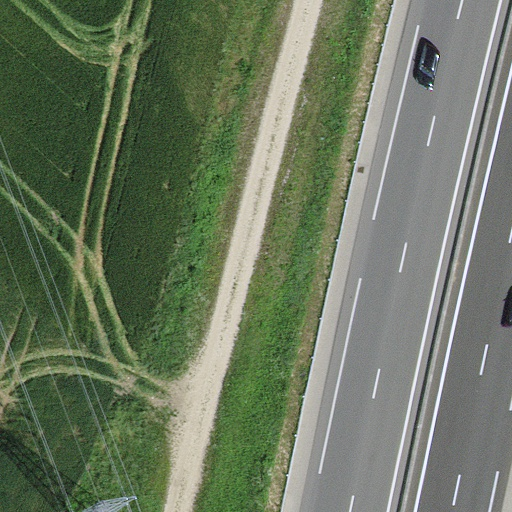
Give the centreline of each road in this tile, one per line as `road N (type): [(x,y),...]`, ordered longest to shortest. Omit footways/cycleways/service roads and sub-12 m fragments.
road 1 (track): [(311,0),(174,511)]
road 2 (trunk): [(458,0),(343,511)]
road 3 (trunk): [(466,511),(511,290)]
